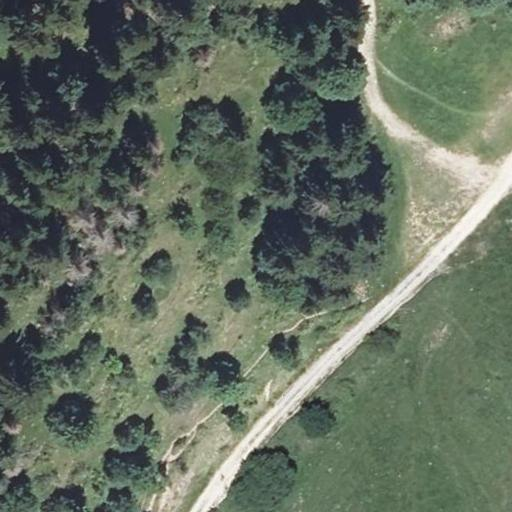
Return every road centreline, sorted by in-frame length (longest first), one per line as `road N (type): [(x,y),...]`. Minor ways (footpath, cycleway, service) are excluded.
road 1 (track): [(199,511),(269,421),(507,177)]
road 2 (track): [(365,0),(365,69),(391,123),(423,149),(507,177)]
